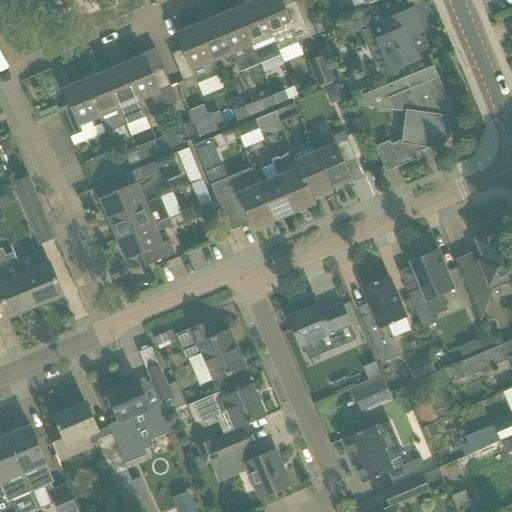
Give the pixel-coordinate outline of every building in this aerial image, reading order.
[(257,0),(237,9),(260,64),(281,55),(279,51),(276,44),(275,44),(257,0)] [(276,44),(279,51),(306,40),(303,33),(307,31),(295,3),(284,7),(280,0),(257,0),(275,44),(276,44)] [(377,13),(359,20),(364,31),(382,23),(387,35),(375,40),(384,61),(376,64),(381,75),(400,67),(419,59),(410,36),(423,30),(414,9),(399,15),(395,5),(377,13)] [(237,9),(217,17),(235,61),(240,72),(260,64),(237,9)] [(224,58),(227,64),(235,61),(217,17),(197,25),(212,63),(214,62),(224,58)] [(195,77),(197,84),(219,75),(217,68),(214,62),(212,63),(197,25),(177,33),(183,49),(172,54),(183,82),(195,77)] [(325,55),(308,61),(318,87),(320,86),(332,81),(335,80),(325,55)] [(132,57),(122,61),(124,64),(139,102),(141,101),(151,97),(154,103),(157,111),(178,102),(174,94),(162,66),(151,71),(144,56),(134,60),(132,57)] [(121,109),(128,125),(146,117),(139,102),(124,64),(104,73),(119,110),(121,109)] [(84,81),(102,124),(106,134),(128,125),(121,109),(119,110),(104,73),(84,81)] [(419,152),(430,148),(431,148),(434,148),(437,148),(440,147),(442,146),(445,144),(448,141),(448,139),(449,137),(450,134),(450,131),(450,128),(449,125),(448,123),(446,120),(444,118),(453,114),(438,77),(410,89),(406,78),(378,89),(384,103),(398,97),(398,95),(405,92),(402,112),(405,112),(399,141),(391,145),(389,141),(375,147),(386,172),(421,158),(419,152)] [(59,109),(70,138),(84,132),(81,125),(92,121),(94,128),(102,124),(84,81),(64,89),(70,105),(59,109)] [(274,96),(277,105),(288,100),(284,91),(274,96)] [(274,96),(261,101),(265,110),(277,105),(274,96)] [(235,97),(229,100),(233,110),(244,106),(241,100),(235,97)] [(275,112),(282,129),(283,129),(280,121),(299,113),(296,104),(275,112)] [(244,108),(233,112),(237,122),(248,117),(244,108)] [(265,117),(264,117),(271,133),(273,133),(276,132),(279,131),(282,129),(275,112),(265,117)] [(209,133),(225,126),(221,117),(220,118),(219,116),(205,122),(209,133)] [(197,134),(192,121),(177,127),(182,140),(197,134)] [(236,129),(240,138),(251,134),(250,133),(259,129),(255,121),(236,129)] [(332,133),(311,141),(331,189),(352,180),(345,165),(356,160),(345,132),(333,137),(332,133)] [(194,145),(230,231),(251,222),(254,230),(274,221),(254,174),(252,168),(228,179),(211,138),(194,145)] [(167,139),(157,143),(161,153),(171,149),(167,139)] [(137,153),(141,161),(161,153),(156,140),(147,144),(135,148),(137,153)] [(298,148),(292,150),(311,197),(312,197),(323,192),(325,196),(333,193),(331,189),(311,141),(298,147),(298,148)] [(188,148),(177,153),(183,166),(194,162),(188,148)] [(274,165),(294,213),(315,204),(312,197),(311,197),(292,150),(281,159),(279,158),(272,160),(274,165)] [(114,151),(94,159),(102,177),(122,169),(114,151)] [(128,156),(126,157),(129,166),(130,166),(141,161),(137,153),(128,156)] [(105,220),(106,221),(109,220),(147,204),(146,203),(142,193),(151,189),(153,187),(157,183),(159,179),(160,175),(159,170),(156,163),(111,182),(116,193),(100,199),(105,210),(103,213),(106,220),(105,220)] [(263,170),(254,174),(274,221),(294,213),(274,165),(263,170)] [(15,184),(40,244),(55,238),(29,178),(15,184)] [(203,181),(191,185),(198,201),(209,197),(203,181)] [(9,185),(0,188),(0,207),(16,201),(9,185)] [(109,220),(117,240),(169,218),(161,198),(147,204),(109,220)] [(141,253),(146,265),(173,253),(168,241),(163,243),(158,232),(173,226),(169,218),(117,240),(125,260),(141,253)] [(455,261),(471,298),(492,289),(492,290),(511,280),(510,276),(511,275),(511,246),(504,228),(489,234),(487,230),(477,234),(479,239),(477,240),(481,251),(477,252),(455,261)] [(0,298),(8,318),(34,306),(12,253),(5,257),(2,249),(0,249),(0,298)] [(12,253),(34,306),(63,294),(44,251),(32,255),(17,261),(14,253),(12,253)] [(421,288),(408,293),(423,329),(437,323),(434,315),(445,311),(438,294),(454,288),(438,251),(428,255),(427,251),(413,257),(414,261),(411,262),(421,288)] [(362,287),(373,311),(361,316),(381,362),(400,354),(388,324),(405,317),(388,276),(362,287)] [(319,306),(289,318),(300,345),(303,344),(309,359),(323,353),(326,352),(356,340),(350,324),(347,317),(346,316),(342,305),(322,314),(319,306)] [(203,353),(216,381),(226,376),(245,368),(228,330),(217,335),(211,320),(176,335),(187,360),(203,353)] [(499,332),(488,337),(493,348),(503,343),(499,332)] [(451,367),(458,383),(504,362),(498,347),(451,367)] [(428,355),(407,364),(414,380),(435,371),(428,355)] [(146,370),(159,400),(160,401),(172,396),(159,365),(146,370)] [(111,434),(122,460),(123,459),(153,447),(151,441),(173,431),(160,401),(159,400),(158,400),(162,409),(151,413),(138,381),(108,394),(119,421),(107,426),(111,434)] [(226,396),(224,391),(189,406),(195,421),(199,422),(228,410),(236,429),(265,416),(252,385),(226,396)] [(367,386),(353,393),(361,412),(376,405),(367,386)] [(58,430),(48,434),(61,463),(94,448),(92,444),(89,435),(98,431),(86,403),(54,416),(58,425),(57,425),(58,430)] [(417,409),(424,425),(438,418),(431,403),(417,409)] [(511,417),(494,425),(501,441),(511,436),(511,417)] [(424,427),(421,428),(426,440),(429,439),(438,435),(434,423),(424,427)] [(494,425),(480,432),(486,448),(501,441),(494,425)] [(21,426),(5,433),(30,492),(53,482),(45,463),(46,463),(30,427),(22,430),(21,426)] [(373,427),(345,439),(364,482),(387,472),(392,483),(425,469),(420,458),(403,465),(399,457),(388,462),(373,427)] [(196,446),(205,466),(211,463),(217,461),(235,453),(253,445),(247,431),(214,446),(211,440),(196,446)] [(29,491),(4,432),(0,433),(0,488),(5,501),(29,491)] [(101,438),(97,440),(98,442),(113,478),(124,503),(127,511),(144,511),(138,498),(139,497),(123,459),(122,460),(111,434),(101,438)] [(275,450),(244,462),(248,471),(254,484),(260,500),(266,497),(291,487),(275,450)] [(235,453),(217,461),(221,471),(240,464),(235,453)] [(431,472),(384,491),(385,493),(389,501),(391,506),(392,508),(400,504),(409,500),(429,491),(428,488),(427,486),(426,484),(434,481),(431,473),(431,472)] [(77,511),(66,485),(51,491),(60,511),(77,511)] [(145,511),(154,511),(147,494),(139,497),(138,498),(144,511),(145,511)]
